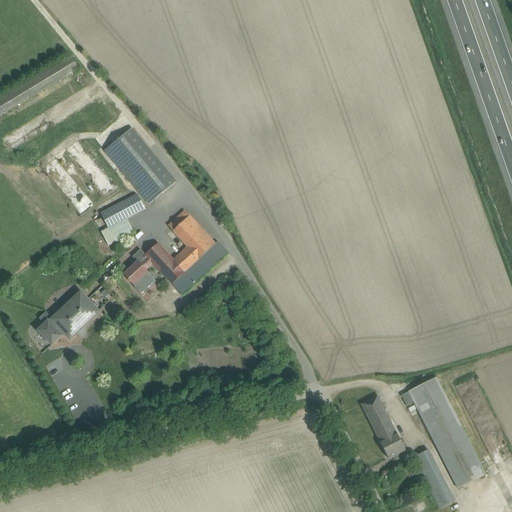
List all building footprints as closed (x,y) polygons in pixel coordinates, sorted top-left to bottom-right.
[(0,111),(78,72),(71,58),(0,94),(0,111)] [(106,153),(150,206),(178,183),(134,130),(106,153)] [(138,195),(101,214),(108,228),(127,219),(145,209),(138,195)] [(138,262),(124,275),(142,293),(150,286),(142,276),(147,272),(146,270),(153,264),(182,296),(228,253),(218,241),(216,244),(185,211),(169,227),(188,247),(173,260),(158,243),(145,255),(141,251),(134,258),(138,262)] [(108,228),(101,232),(109,246),(116,242),(108,228)] [(106,289),(102,294),(106,298),(110,294),(106,289)] [(45,324),(38,331),(52,345),(65,333),(70,338),(98,312),(81,294),(80,294),(78,292),(71,298),(74,301),(53,320),(58,326),(51,332),(45,324)] [(436,378),(402,395),(408,406),(415,403),(416,405),(458,489),(486,475),(436,378)] [(378,396),(361,404),(388,459),(405,450),(378,396)] [(414,458),(440,509),(454,501),(428,450),(414,458)]
